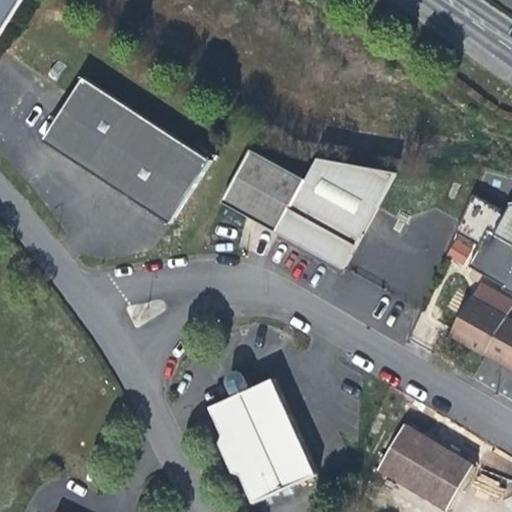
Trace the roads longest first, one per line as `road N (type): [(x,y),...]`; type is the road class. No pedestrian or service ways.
road 1 (residential): [(511,431),(282,293),(211,282)]
road 2 (residential): [(195,511),(142,379)]
road 3 (residential): [(87,296),(0,195)]
road 4 (residential): [(211,282),(87,296)]
road 5 (residential): [(142,379),(163,334),(211,282)]
